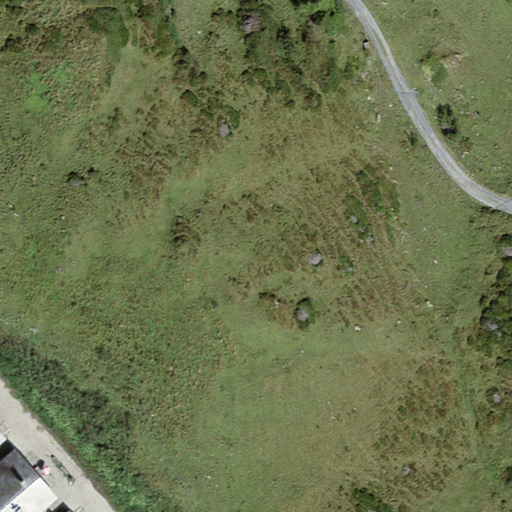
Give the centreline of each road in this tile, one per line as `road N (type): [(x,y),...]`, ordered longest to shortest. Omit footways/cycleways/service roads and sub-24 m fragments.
road 1 (track): [(350,0),(445,161),(467,186),(511,206)]
road 2 (track): [(104,511),(0,398)]
